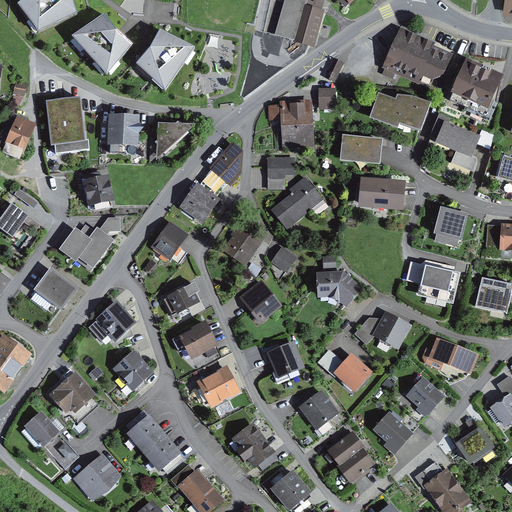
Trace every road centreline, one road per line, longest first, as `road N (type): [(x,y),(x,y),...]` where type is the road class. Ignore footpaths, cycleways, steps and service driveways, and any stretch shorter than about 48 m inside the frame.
road 1 (residential): [(248,106),(244,189),(204,245),(201,264),(257,397),(346,511)]
road 2 (residential): [(270,511),(187,430),(141,296),(112,268)]
road 3 (residential): [(418,1),(349,31),(248,106)]
road 4 (residential): [(229,122),(124,101),(41,62)]
road 5 (residential): [(0,426),(112,268)]
road 6 (residential): [(229,122),(112,268)]
road 7 (residential): [(511,345),(402,464)]
road 8 (residential): [(511,211),(464,199),(388,153)]
